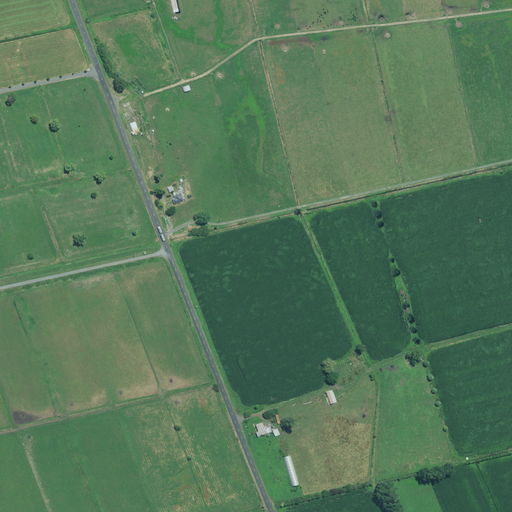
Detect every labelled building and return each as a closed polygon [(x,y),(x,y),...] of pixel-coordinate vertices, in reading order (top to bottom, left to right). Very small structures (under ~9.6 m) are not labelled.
[(139,132),(135,122),(129,124),(133,132),(131,132),(132,135),(139,132)] [(186,199),(183,192),(184,192),(183,190),(184,189),(183,186),(179,188),(180,190),(178,191),(179,193),(174,196),(175,198),(172,200),(174,204),(186,199)] [(361,364),(351,354),(347,357),(353,364),(350,367),(353,371),(361,364)] [(337,402),(333,390),(326,392),(330,404),(337,402)] [(264,427),(262,423),(256,425),(258,431),(256,432),(258,437),(272,431),(270,427),(269,428),(268,425),(264,427)] [(300,484),(291,455),(283,457),(292,486),(300,484)]
